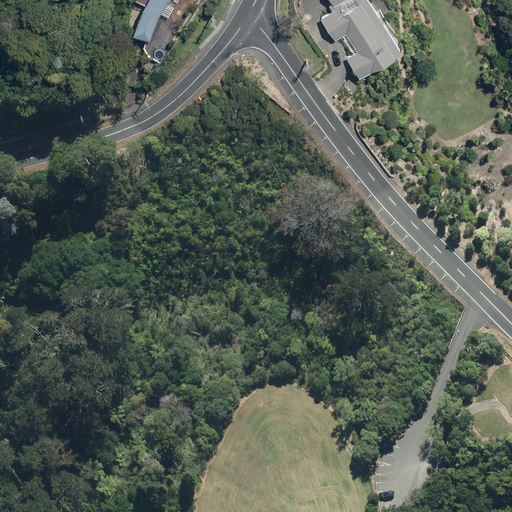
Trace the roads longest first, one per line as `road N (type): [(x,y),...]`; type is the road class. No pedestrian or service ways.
road 1 (residential): [(246,17),(378,186),(511,322)]
road 2 (residential): [(246,17),(151,118),(0,166)]
